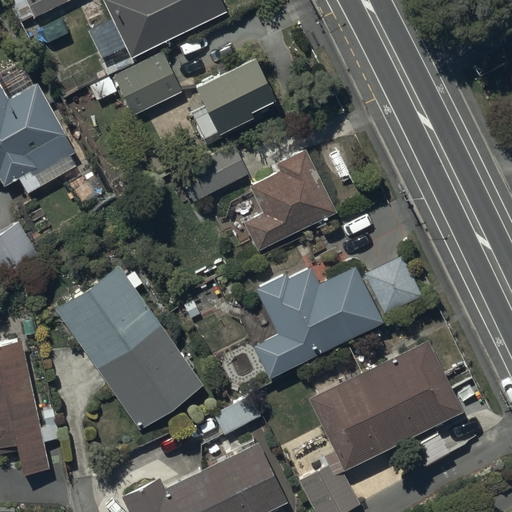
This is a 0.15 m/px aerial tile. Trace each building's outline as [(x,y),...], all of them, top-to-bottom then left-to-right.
[(28,0),(35,14),(64,0),(28,0)] [(217,0),(105,0),(132,54),(222,10),(217,0)] [(511,5),(511,0),(477,0),(485,18),(511,5)] [(162,52),(114,74),(132,113),(181,91),(162,52)] [(254,55),(195,84),(221,136),(263,115),(257,105),(274,96),(254,55)] [(79,164),(36,85),(7,101),(0,88),(0,168),(7,180),(19,173),(29,191),(79,164)] [(232,143),(178,168),(192,198),(246,172),(232,143)] [(330,205),(302,144),(275,156),(280,166),(250,179),(264,208),(245,217),(256,240),(330,205)] [(18,215),(0,225),(0,272),(5,280),(42,259),(18,215)] [(397,254),(364,270),(383,307),(415,291),(397,254)] [(96,361),(156,320),(114,260),(54,302),(96,361)] [(280,276),(277,271),(254,282),(277,328),(253,339),(266,365),(373,313),(348,263),(313,280),(305,264),(280,276)] [(156,320),(96,361),(138,420),(197,378),(156,320)] [(457,403),(447,383),(423,337),(311,393),(345,459),(457,403)] [(0,455),(16,452),(22,478),(51,471),(20,338),(0,342),(0,455)] [(224,429),(261,409),(252,391),(214,410),(224,429)] [(434,428),(399,447),(409,465),(444,446),(434,428)] [(251,441),(195,469),(216,511),(245,511),(278,495),(251,441)] [(335,464),(333,459),(297,478),(315,511),(332,511),(355,500),(335,464)] [(216,511),(195,469),(163,484),(156,471),(118,489),(130,511),(216,511)]
